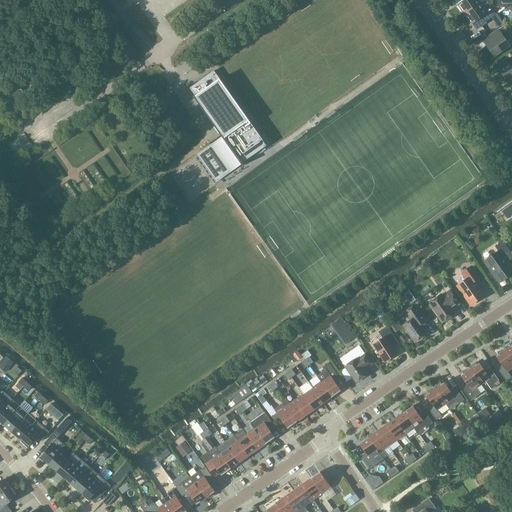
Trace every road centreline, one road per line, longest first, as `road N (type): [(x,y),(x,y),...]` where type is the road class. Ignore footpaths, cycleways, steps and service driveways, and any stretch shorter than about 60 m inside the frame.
road 1 (residential): [(325,438),(333,423),(511,303)]
road 2 (residential): [(511,132),(417,0)]
road 3 (residential): [(221,511),(325,438)]
